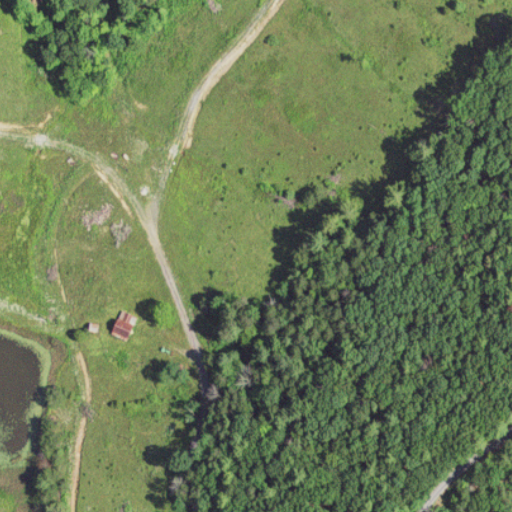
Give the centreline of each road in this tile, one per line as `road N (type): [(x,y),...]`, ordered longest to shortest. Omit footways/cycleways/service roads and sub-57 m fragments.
road 1 (residential): [(187,511),(197,414),(171,298)]
road 2 (residential): [(392,511),(475,407),(511,384)]
